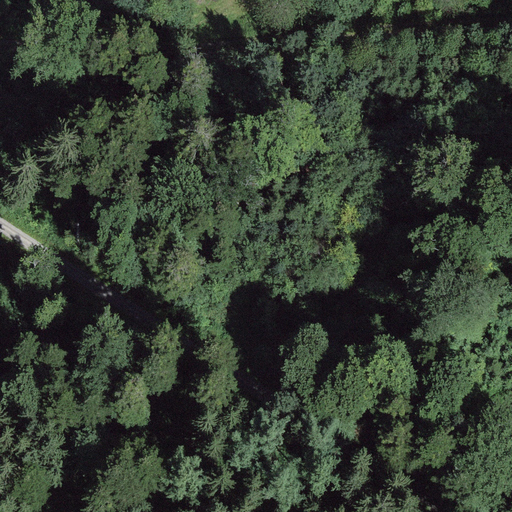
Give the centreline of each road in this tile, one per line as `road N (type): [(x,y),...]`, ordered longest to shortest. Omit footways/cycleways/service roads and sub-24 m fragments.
road 1 (track): [(0,223),(451,511)]
road 2 (track): [(511,39),(0,33)]
